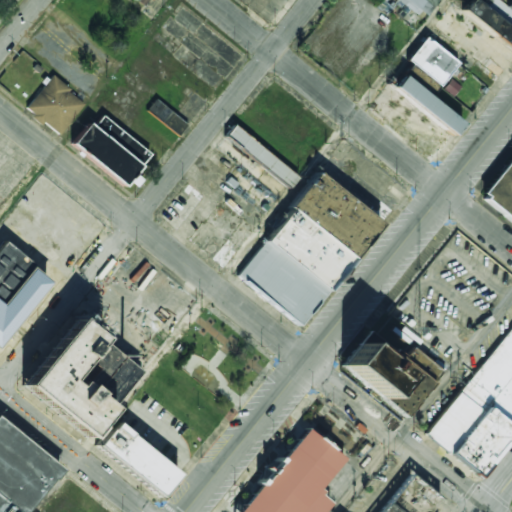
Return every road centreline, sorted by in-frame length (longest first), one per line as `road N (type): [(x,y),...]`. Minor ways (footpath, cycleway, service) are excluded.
road 1 (residential): [(488,511),(0,111)]
road 2 (secondary): [(186,511),(511,106)]
road 3 (residential): [(0,387),(313,0)]
road 4 (residential): [(511,250),(207,0)]
road 5 (residential): [(143,511),(0,393)]
